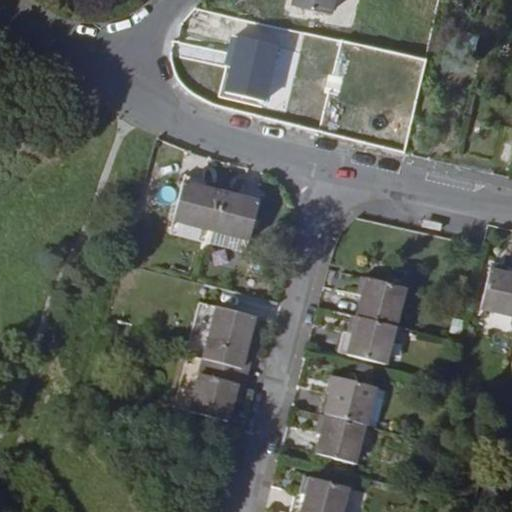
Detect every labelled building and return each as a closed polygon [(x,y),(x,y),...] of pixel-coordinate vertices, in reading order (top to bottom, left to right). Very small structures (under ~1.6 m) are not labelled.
[(234,30),(229,47),(238,49),(235,62),(229,86),(266,95),(275,56),(277,45),(278,40),(234,30)] [(277,45),(275,56),(284,58),(286,46),(277,45)] [(235,62),(238,49),(229,47),(226,59),(235,62)] [(223,186),(203,181),(204,173),(187,169),(172,226),(210,236),(213,224),(223,186)] [(223,186),(225,179),(204,173),(203,181),(223,186)] [(241,191),(243,184),(225,179),(223,186),(241,191)] [(263,189),(243,184),(241,191),(223,186),(213,224),(251,234),(263,189)] [(210,243),(243,251),(245,241),(212,232),(210,243)] [(493,262),(511,266),(511,258),(495,254),(493,262)] [(511,266),(493,262),(483,300),(511,306),(511,266)] [(358,292),(364,293),(370,272),(363,271),(358,292)] [(397,318),(406,282),(370,272),(364,293),(360,309),(397,318)] [(248,321),(251,308),(202,295),(188,348),(243,362),(253,322),(248,321)] [(360,309),(354,307),(349,325),(355,327),(360,309)] [(360,309),(355,327),(349,325),(343,345),(388,357),(397,318),(360,309)] [(228,400),(233,401),(243,362),(188,348),(175,400),(225,413),(228,400)] [(333,369),(328,389),(334,391),(339,371),(333,369)] [(329,408),(367,418),(378,421),(388,384),(339,371),(334,391),(328,389),(323,406),(329,408)] [(321,406),(317,425),(325,427),(329,408),(323,406),(321,406)] [(367,418),(329,408),(325,427),(320,445),(357,455),(367,418)] [(324,494),(329,474),(322,472),(317,493),(324,494)] [(322,511),(358,511),(366,484),(329,474),(324,494),(317,493),(313,492),(308,508),(313,510),(320,511),(322,511)]
